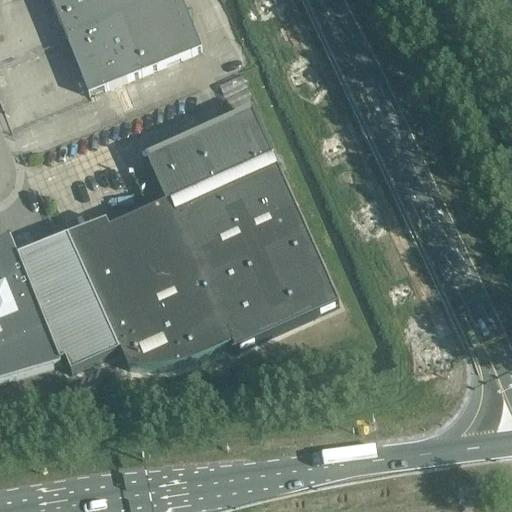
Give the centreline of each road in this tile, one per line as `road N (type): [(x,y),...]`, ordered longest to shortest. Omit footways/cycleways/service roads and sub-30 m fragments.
road 1 (primary): [(511,443),(44,511)]
road 2 (motorway): [(325,0),(511,401)]
road 3 (unknown): [(0,162),(194,86),(205,54),(184,0)]
road 4 (unknown): [(0,192),(202,124)]
